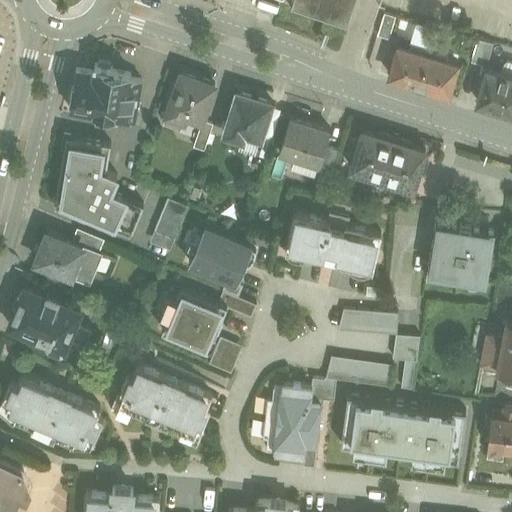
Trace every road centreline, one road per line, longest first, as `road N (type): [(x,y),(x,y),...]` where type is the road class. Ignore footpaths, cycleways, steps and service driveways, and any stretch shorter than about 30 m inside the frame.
road 1 (residential): [(245,474),(511,509)]
road 2 (tertiary): [(93,19),(346,84)]
road 3 (secondary): [(0,270),(67,30)]
road 4 (residential): [(5,436),(66,462),(245,474)]
road 5 (tertiary): [(346,84),(288,53),(140,0)]
road 6 (residential): [(245,474),(231,418),(250,374),(297,322)]
road 7 (tertiary): [(511,139),(346,84)]
road 8 (secondary): [(32,15),(0,184)]
